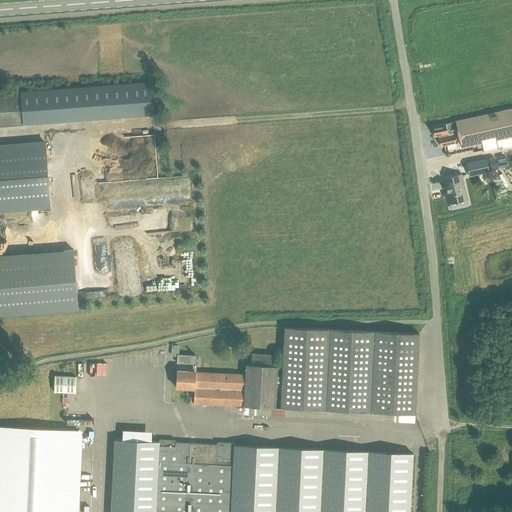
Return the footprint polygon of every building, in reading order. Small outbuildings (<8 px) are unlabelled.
[(152,113),(149,80),(21,90),(21,94),(0,95),(0,124),(104,116),(152,113)] [(511,109),(454,122),(458,143),(459,144),(460,148),(482,144),(484,151),(502,147),(503,149),(511,147),(511,109)] [(458,143),(454,122),(432,127),(434,138),(439,137),(441,147),(447,146),(448,150),(456,148),(455,144),(458,143)] [(0,210),(50,206),(45,141),(0,144),(0,210)] [(469,177),(490,172),(487,159),(466,164),(469,177)] [(489,160),(491,171),(499,169),(496,159),(489,160)] [(462,174),(444,178),(450,204),(468,200),(466,192),(462,174)] [(480,189),(469,191),(471,203),(482,201),(480,189)] [(0,315),(78,310),(73,250),(34,253),(0,255),(0,315)] [(136,252),(118,252),(118,275),(137,275),(136,252)] [(415,414),(419,334),(284,327),(282,376),(281,408),(415,414)] [(195,363),(195,355),(178,354),(178,346),(173,346),(172,355),(177,355),(177,363),(193,364),(193,372),(177,371),(176,387),(195,388),(196,372),(196,363),(195,363)] [(195,388),(194,404),(244,406),(244,405),(275,407),(281,408),(282,376),(277,376),(277,366),(272,366),(272,355),(252,354),(251,365),(246,365),(246,374),(196,372),(195,388)] [(76,376),(54,375),(53,392),(75,393),(76,376)] [(79,419),(91,420),(91,411),(80,410),(79,419)] [(0,511),(70,511),(75,430),(0,425),(0,511)] [(114,439),(111,511),(410,511),(413,454),(114,439)]
